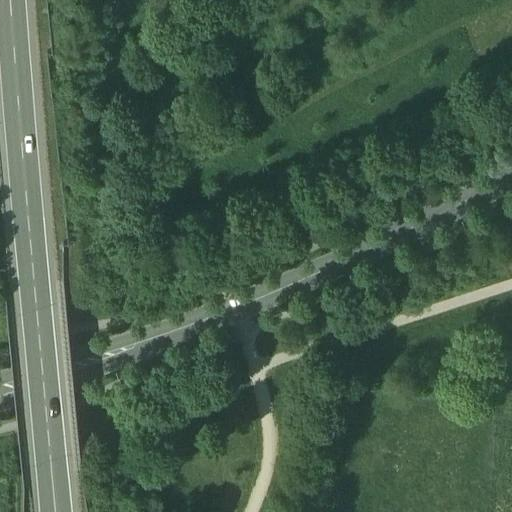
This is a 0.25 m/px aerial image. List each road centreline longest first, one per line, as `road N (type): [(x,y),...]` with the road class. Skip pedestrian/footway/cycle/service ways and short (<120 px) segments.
road 1 (tertiary): [(511,176),(234,310),(0,388)]
road 2 (primary): [(8,0),(56,511)]
